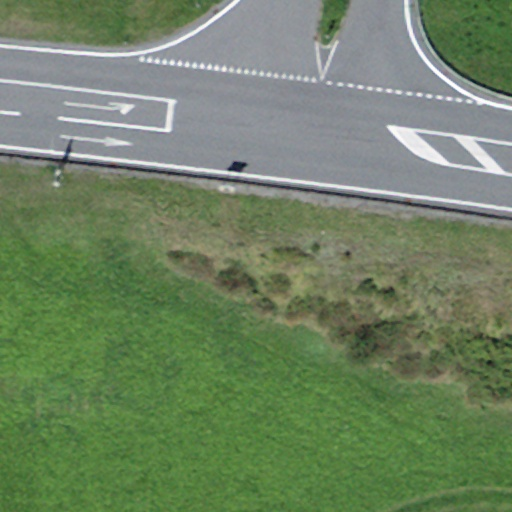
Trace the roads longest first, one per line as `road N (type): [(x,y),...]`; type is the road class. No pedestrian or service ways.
road 1 (primary): [(265,129),(0,103)]
road 2 (primary): [(511,161),(359,140)]
road 3 (tertiary): [(359,140),(372,0)]
road 4 (tertiary): [(293,0),(265,129)]
